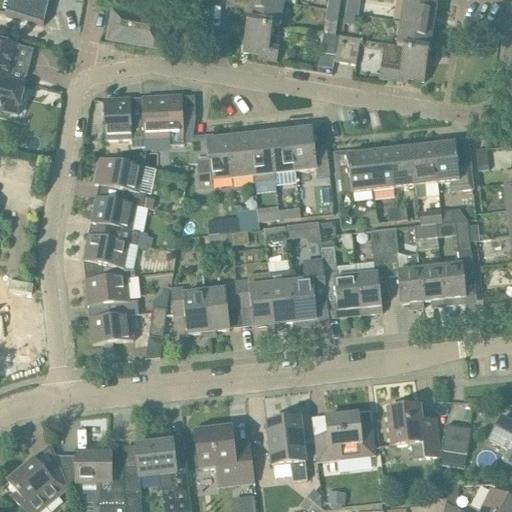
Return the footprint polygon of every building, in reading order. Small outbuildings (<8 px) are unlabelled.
[(39,25),(45,0),(9,0),(6,17),(39,25)] [(328,0),(326,14),(338,16),(336,24),(337,24),(340,2),(328,0)] [(348,0),(346,16),(358,18),(360,0),(348,0)] [(412,0),(405,0),(401,26),(433,31),(437,4),(412,0)] [(283,7),(251,1),(247,28),(272,32),(273,28),(279,29),(283,7)] [(163,23),(113,14),(109,40),(158,49),(163,23)] [(338,16),(326,14),(325,23),(337,25),(337,24),(336,24),(338,16)] [(358,18),(346,16),(345,25),(344,25),(344,26),(356,28),(358,18)] [(397,52),(429,57),(433,31),(401,26),(397,52)] [(270,48),(272,32),(247,28),(243,55),(258,57),(257,61),(277,64),(279,50),(270,48)] [(324,36),(318,69),(319,69),(335,61),(338,38),(324,36)] [(335,61),(334,64),(356,67),(360,42),(338,38),(335,61)] [(0,112),(17,117),(25,86),(9,82),(17,47),(0,43),(0,112)] [(424,84),(429,57),(397,52),(384,50),(379,80),(408,85),(409,82),(424,84)] [(182,98),(142,101),(143,121),(144,121),(145,141),(171,139),(172,148),(185,147),(182,98)] [(144,121),(143,121),(132,122),(130,101),(103,103),(105,143),(131,142),(131,150),(146,149),(145,141),(144,121)] [(312,132),(290,134),(295,174),(315,172),(316,178),(329,176),(327,151),(315,152),(312,132)] [(275,176),(295,174),(290,134),(270,136),(275,176)] [(270,136),(249,139),(253,179),(254,185),(275,182),(275,176),(270,136)] [(209,164),(197,166),(200,190),(212,189),(211,183),(232,181),(230,159),(228,141),(208,143),(208,139),(206,140),(209,164)] [(249,139),(228,141),(230,159),(232,181),(253,179),(249,139)] [(444,147),(433,148),(438,186),(448,185),(449,194),(473,191),(467,140),(444,143),(444,147)] [(425,187),(438,186),(433,148),(423,149),(422,145),(411,147),(416,188),(418,200),(426,199),(425,187)] [(416,188),(411,147),(401,148),(401,152),(390,153),(394,191),(416,188)] [(368,152),(373,193),(394,191),(390,153),(380,154),(379,150),(368,152)] [(486,151),(476,152),(478,173),(489,172),(486,151)] [(373,193),(368,152),(334,155),(339,197),(373,193)] [(145,157),(137,158),(138,168),(143,169),(146,170),(145,157)] [(118,192),(116,203),(126,206),(135,207),(135,208),(143,210),(146,196),(138,194),(143,169),(138,168),(104,162),(98,188),(118,192)] [(111,229),(109,241),(109,242),(128,245),(128,246),(136,248),(139,234),(131,232),(135,208),(135,207),(126,206),(116,204),(116,203),(96,199),(91,225),(111,229)] [(145,200),(143,210),(147,210),(152,211),(154,201),(145,200)] [(279,213),(278,210),(257,212),(258,225),(280,222),(279,213)] [(406,210),(397,211),(398,224),(408,223),(406,210)] [(398,224),(397,211),(388,212),(389,225),(398,224)] [(237,220),(238,234),(244,233),(259,232),(258,225),(257,212),(236,214),(237,220)] [(299,212),(279,213),(280,222),(300,220),(299,212)] [(348,212),(341,213),(342,223),(346,222),(349,219),(348,212)] [(440,213),(419,215),(420,222),(421,229),(432,227),(432,228),(436,227),(442,226),(441,215),(441,214),(440,213)] [(459,213),(441,215),(442,226),(455,225),(467,224),(459,213)] [(221,236),(231,235),(238,234),(237,220),(220,221),(221,236)] [(445,302),(452,301),(453,307),(467,306),(465,290),(474,289),(470,244),(471,244),(469,228),(468,228),(467,224),(455,225),(457,249),(459,267),(451,268),(441,270),(445,302)] [(320,242),(318,225),(306,226),(308,244),(320,242)] [(421,229),(415,229),(416,242),(423,241),(437,240),(436,227),(432,228),(432,227),(421,229)] [(478,227),(469,228),(471,243),(476,243),(480,242),(478,227)] [(286,242),(285,230),(264,232),(265,242),(286,240),(286,242)] [(384,233),(386,258),(399,256),(396,231),(384,233)] [(386,258),(384,233),(370,234),(373,259),(386,258)] [(139,234),(136,248),(151,250),(153,239),(146,238),(147,235),(143,234),(139,234)] [(232,245),(231,235),(221,236),(221,237),(209,238),(209,247),(232,245)] [(126,279),(135,278),(134,272),(123,270),(128,246),(128,245),(109,242),(109,241),(89,237),(84,263),(104,267),(101,281),(101,282),(126,279)] [(167,239),(165,250),(175,252),(177,240),(167,239)] [(338,320),(360,317),(356,280),(337,282),(334,250),(321,252),(322,262),(327,301),(336,300),(338,320)] [(399,256),(386,258),(389,280),(397,279),(398,287),(401,307),(409,306),(410,312),(424,310),(423,305),(419,272),(418,258),(406,259),(399,256)] [(288,261),(267,263),(268,274),(274,327),(296,325),(291,284),(288,261)] [(305,282),(291,284),(296,325),(296,331),(309,329),(311,327),(317,326),(318,326),(315,302),(327,301),(322,262),(318,262),(319,265),(303,267),(305,282)] [(374,266),(355,268),(356,280),(360,317),(382,315),(378,277),(376,277),(374,266)] [(445,302),(441,270),(419,272),(423,305),(430,304),(431,310),(445,308),(445,302)] [(248,285),(237,286),(239,310),(251,309),(253,330),(274,327),(268,274),(247,276),(248,285)] [(101,281),(86,283),(89,309),(109,307),(110,319),(131,317),(131,318),(139,317),(138,302),(139,302),(138,290),(128,291),(126,279),(101,282),(101,281)] [(224,293),(204,295),(209,335),(230,332),(228,312),(239,310),(237,286),(223,287),(224,293)] [(209,335),(204,295),(183,297),(182,291),(170,293),(173,318),(185,316),(187,337),(209,335)] [(153,310),(152,315),(148,338),(162,340),(166,312),(153,310)] [(110,319),(90,321),(93,347),(133,343),(131,318),(131,317),(110,319)] [(439,460),(435,424),(422,426),(420,409),(411,410),(410,405),(390,407),(391,412),(388,413),(392,450),(411,448),(412,463),(439,460)] [(359,428),(358,417),(326,420),(328,438),(315,440),(313,422),(314,422),(313,421),(312,421),(317,466),(376,459),(372,427),(359,428)] [(286,420),(282,418),(276,419),(273,422),(274,426),(267,426),(272,468),(291,466),(293,485),(307,483),(300,423),(286,424),(286,420)] [(511,428),(502,423),(489,445),(508,455),(503,463),(511,468),(511,428)] [(445,428),(441,453),(442,454),(463,457),(467,457),(471,432),(445,428)] [(234,457),(231,430),(196,434),(200,472),(215,471),(217,490),(254,486),(249,448),(248,448),(249,456),(234,457)] [(176,476),(172,444),(136,448),(140,479),(159,477),(161,493),(163,493),(164,511),(190,511),(186,475),(175,476),(176,476)] [(77,476),(77,486),(78,486),(83,502),(98,502),(98,509),(100,509),(100,511),(125,511),(125,479),(110,478),(110,456),(78,456),(77,476)] [(47,478),(34,462),(8,484),(17,495),(12,499),(22,511),(40,511),(67,486),(59,468),(47,478)] [(511,471),(500,474),(503,487),(511,484),(511,471)] [(135,478),(125,479),(125,511),(141,511),(140,485),(135,486),(135,478)] [(434,484),(425,493),(431,499),(440,490),(434,484)] [(458,511),(454,510),(459,490),(448,491),(447,499),(444,511),(458,511)] [(329,493),(328,505),(345,507),(346,494),(329,493)] [(511,511),(511,502),(492,493),(482,511),(511,511)] [(254,511),(255,508),(254,498),(232,501),(233,511),(254,511)]
